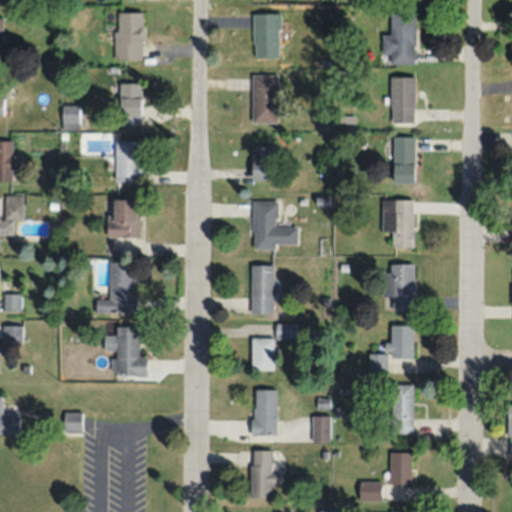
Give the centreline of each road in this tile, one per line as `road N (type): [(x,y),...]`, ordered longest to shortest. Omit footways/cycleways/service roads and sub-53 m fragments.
road 1 (residential): [(195,511),(202,0)]
road 2 (residential): [(468,511),(475,0)]
